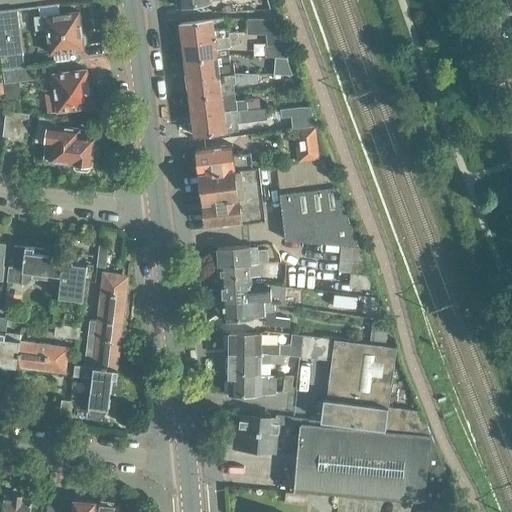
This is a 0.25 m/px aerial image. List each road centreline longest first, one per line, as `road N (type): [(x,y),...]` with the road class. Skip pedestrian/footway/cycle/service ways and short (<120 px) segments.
road 1 (tertiary): [(189,463),(158,205)]
road 2 (tertiary): [(158,205),(132,0)]
road 3 (residential): [(189,463),(0,441)]
road 4 (residential): [(0,194),(114,208),(158,205)]
road 5 (residential): [(511,129),(464,0)]
